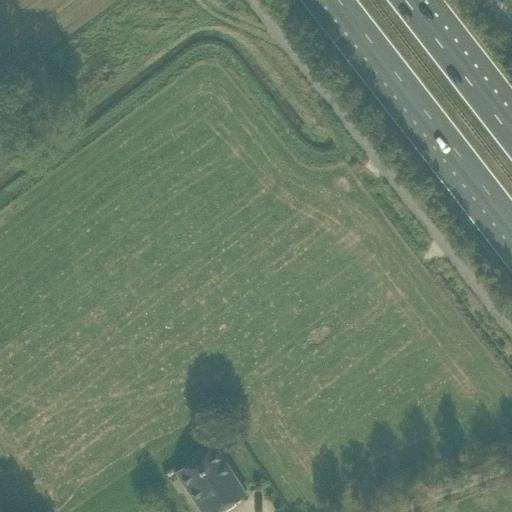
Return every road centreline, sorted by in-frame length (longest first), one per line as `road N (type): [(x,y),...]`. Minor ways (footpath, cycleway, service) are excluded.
road 1 (unclassified): [(511,322),(261,0)]
road 2 (motorway): [(340,0),(511,224)]
road 3 (motorway): [(511,143),(404,0)]
